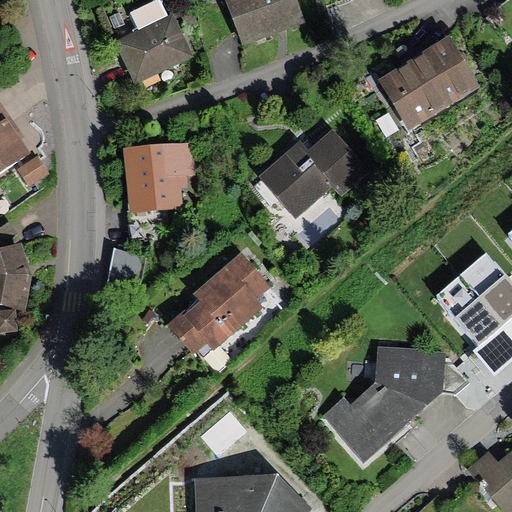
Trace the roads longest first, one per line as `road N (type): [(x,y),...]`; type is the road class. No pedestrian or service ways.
road 1 (residential): [(77,137),(292,66),(420,0)]
road 2 (residential): [(77,137),(81,252),(73,343)]
road 3 (residential): [(73,343),(41,511)]
road 4 (residential): [(382,511),(511,400)]
road 5 (residential): [(53,0),(77,137)]
